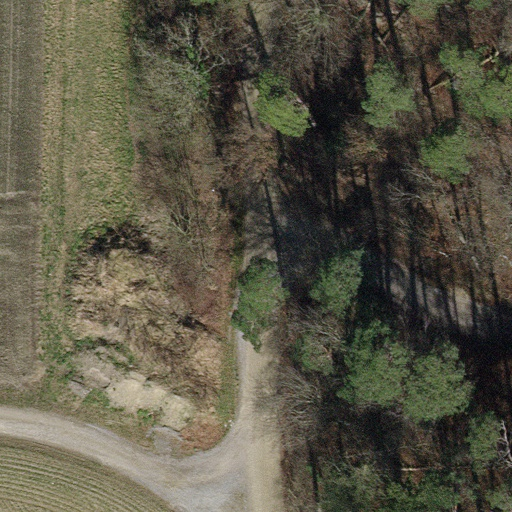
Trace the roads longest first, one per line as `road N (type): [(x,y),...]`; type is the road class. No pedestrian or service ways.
road 1 (track): [(269,0),(259,409),(245,509)]
road 2 (track): [(511,331),(390,290),(258,224)]
road 3 (track): [(245,509),(54,428),(0,422)]
